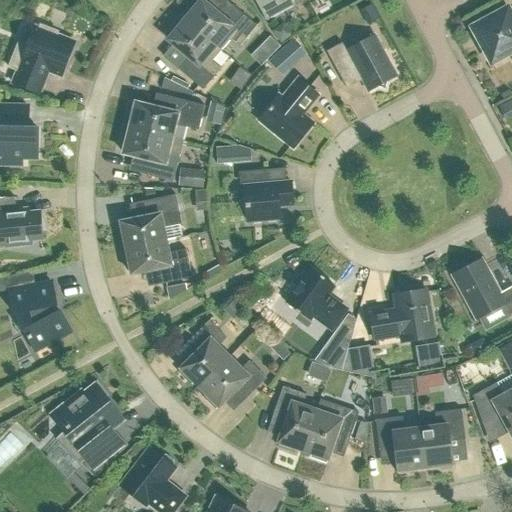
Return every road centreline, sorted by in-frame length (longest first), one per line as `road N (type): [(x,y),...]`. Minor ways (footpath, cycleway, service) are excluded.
road 1 (residential): [(511,477),(429,499),(345,498),(266,475),(202,435),(156,393),(119,343),(102,301),(85,217),(90,121),(116,51),(150,0)]
road 2 (residential): [(454,79),(336,151),(322,194),(331,227),(357,255),(401,262),(511,212)]
road 3 (residential): [(454,79),(511,185)]
